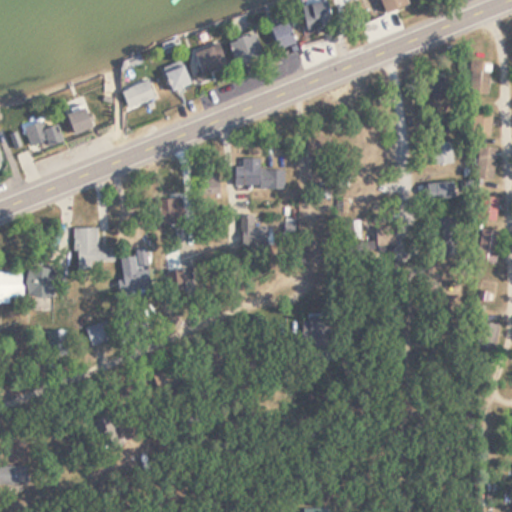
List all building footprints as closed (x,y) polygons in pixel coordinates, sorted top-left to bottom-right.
[(329,31),(323,0),(312,0),(299,2),(304,35),(329,31)] [(408,8),(405,0),(378,0),(382,15),(408,8)] [(294,45),(285,24),(267,31),(275,52),(294,45)] [(227,40),(233,67),(261,62),(255,34),(227,40)] [(191,54),(200,77),(225,68),(217,45),(191,54)] [(488,71),(481,71),(481,61),(468,61),(469,96),(488,95),(488,71)] [(171,94),(188,88),(181,66),(163,71),(171,94)] [(429,100),(447,100),(448,79),(430,79),(429,100)] [(120,93),(127,111),(154,100),(147,82),(120,93)] [(90,131),(81,109),(64,116),(72,138),(90,131)] [(474,115),(474,135),(490,135),(490,115),(474,115)] [(44,130),(42,123),(23,129),(29,147),(45,142),(47,148),(61,144),(55,126),(44,130)] [(302,136),(304,159),(321,157),(319,134),(302,136)] [(432,143),(432,166),(451,166),(451,143),(432,143)] [(493,148),(477,148),(477,179),(493,179),(493,148)] [(233,187),(282,189),(283,171),(258,170),(258,159),(241,159),(240,167),(233,167),(233,187)] [(217,176),(197,176),(197,201),(217,201),(217,176)] [(451,200),(451,183),(425,183),(425,200),(451,200)] [(495,223),(498,199),(482,197),(479,221),(495,223)] [(157,200),(157,224),(179,224),(178,200),(157,200)] [(260,247),(260,229),(251,229),(251,216),(239,216),(239,247),(260,247)] [(449,253),(451,217),(436,217),(435,252),(449,253)] [(72,228),(72,267),(112,267),(112,249),(96,249),(96,228),(72,228)] [(477,262),(495,263),(497,231),(479,230),(477,262)] [(52,268),(23,268),(23,297),(52,297),(52,268)] [(0,304),(8,304),(8,299),(20,299),(20,272),(0,271),(0,304)] [(331,318),(307,318),(307,356),(331,356),(331,318)] [(90,348),(111,341),(105,322),(84,329),(90,348)] [(493,324),(477,324),(477,353),(494,353),(493,324)] [(50,350),(64,349),(62,332),(48,334),(50,350)] [(91,420),(98,445),(115,441),(109,416),(91,420)] [(0,468),(0,488),(27,488),(27,468),(0,468)]
